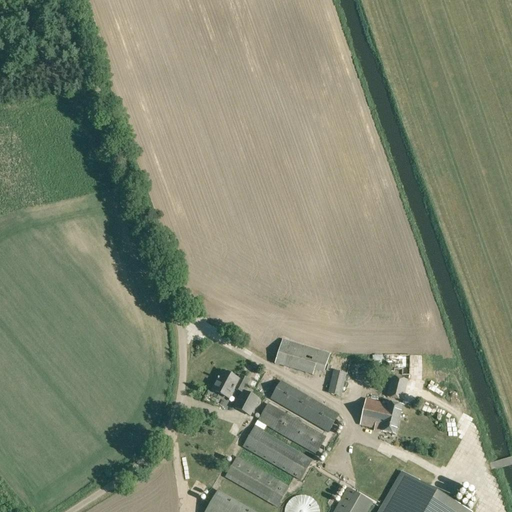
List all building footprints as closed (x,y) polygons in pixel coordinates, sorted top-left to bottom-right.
[(362,374),(293,335),(275,366),(345,406),(362,374)] [(237,379),(222,371),(212,390),(229,399),(234,389),(242,393),(238,401),(234,408),(250,417),(260,399),(253,396),(245,391),(251,380),(240,374),(237,379)] [(403,401),(408,380),(391,376),(386,397),(403,401)] [(329,433),(339,414),(281,381),(270,399),(329,433)] [(383,402),(366,399),(359,425),(375,429),(375,430),(381,431),(381,432),(396,436),(403,406),(383,401),(383,402)] [(326,437),(267,403),(257,421),(258,422),(256,426),(255,425),(242,447),(300,481),(313,460),(263,432),(264,431),(264,430),(266,426),(316,455),(326,437)] [(277,506),(289,487),(237,457),(226,476),(277,506)] [(470,511),(402,472),(378,511),(470,511)] [(366,511),(372,503),(348,489),(334,511),(366,511)] [(255,511),(218,490),(205,511),(255,511)]
